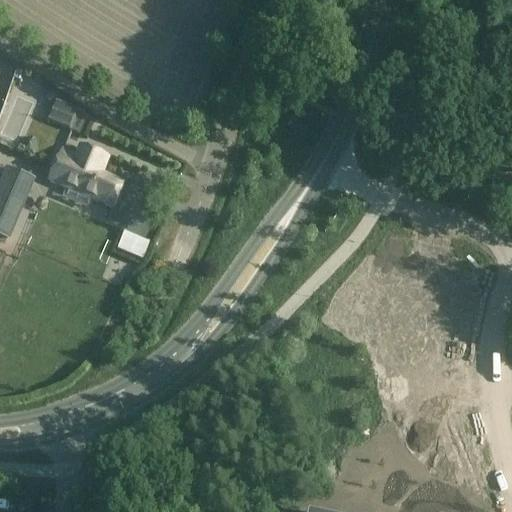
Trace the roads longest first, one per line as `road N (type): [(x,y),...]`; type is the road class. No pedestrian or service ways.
road 1 (tertiary): [(67,433),(159,386),(213,341),(324,175),(359,106),(386,0)]
road 2 (tertiary): [(383,0),(303,166),(196,324),(137,373),(63,407)]
road 3 (residential): [(176,264),(241,79),(279,0)]
